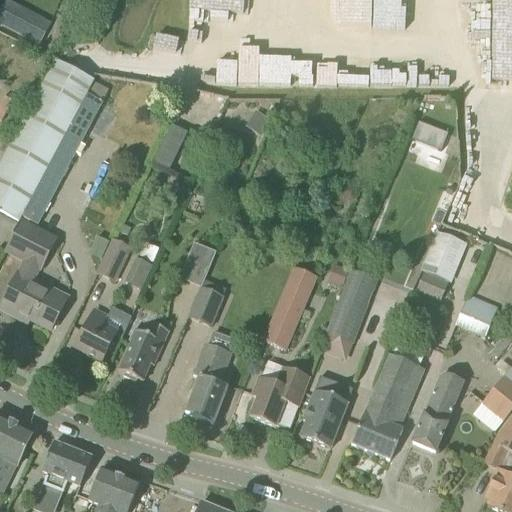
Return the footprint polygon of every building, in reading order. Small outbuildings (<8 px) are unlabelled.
[(511,75),(511,0),(488,0),(487,74),(511,75)] [(51,26),(40,20),(35,28),(3,10),(0,15),(0,25),(39,47),(51,26)] [(386,77),(370,76),(370,86),(422,87),(423,63),(387,62),(386,77)] [(0,214),(18,224),(21,219),(87,96),(93,84),(56,63),(0,168),(0,214)] [(206,68),(205,86),(292,88),(292,73),(270,72),(271,64),(243,64),(242,69),(206,68)] [(182,117),(209,128),(221,101),(194,90),(182,117)] [(103,105),(87,96),(21,219),(38,227),(89,131),(103,105)] [(169,125),(150,164),(167,172),(186,133),(169,125)] [(442,157),(449,140),(419,128),(412,145),(442,157)] [(52,331),(68,300),(32,282),(38,271),(40,272),(56,242),(20,224),(5,253),(24,263),(0,310),(0,312),(13,319),(16,313),(52,331)] [(445,283),(461,244),(437,235),(421,273),(445,283)] [(112,242),(96,277),(114,286),(130,250),(112,242)] [(179,281),(201,290),(216,255),(194,245),(179,281)] [(135,260),(125,284),(141,291),(151,266),(135,260)] [(293,270),(261,344),(286,355),(318,281),(293,270)] [(353,346),(377,283),(351,273),(327,336),(353,346)] [(224,300),(201,290),(188,321),(211,331),(224,300)] [(454,329),(484,340),(496,306),(466,296),(454,329)] [(111,347),(115,339),(122,342),(132,320),(112,310),(107,319),(93,312),(83,332),(84,333),(75,351),(102,365),(111,347)] [(149,336),(135,330),(129,343),(132,345),(119,373),(124,376),(123,378),(136,384),(137,382),(143,384),(153,361),(156,362),(169,334),(153,327),(149,336)] [(199,380),(185,416),(214,427),(228,390),(220,387),(231,357),(205,347),(193,378),(199,380)] [(364,416),(351,447),(390,464),(403,432),(392,428),(397,416),(404,419),(424,372),(389,357),(365,416),(364,416)] [(511,367),(479,408),(501,426),(511,413),(511,412),(511,367)] [(258,380),(252,398),(257,400),(249,419),(276,429),(285,405),(298,410),(310,380),(283,370),(277,387),(264,382),(258,380)] [(447,426),(456,406),(465,385),(445,376),(442,378),(425,417),(412,446),(435,455),(447,426)] [(314,393),(303,423),(306,424),(300,439),(331,451),(348,406),(314,393)] [(17,470),(33,436),(0,419),(0,498),(1,499),(16,469),(17,470)] [(511,421),(497,440),(484,466),(496,472),(491,481),(493,482),(486,496),(492,500),(488,509),(493,511),(511,511),(511,478),(511,421)] [(92,460),(54,444),(41,475),(48,478),(33,511),(55,511),(67,485),(78,490),(90,466),(92,460)] [(127,511),(140,486),(90,466),(78,490),(71,504),(86,511),(89,504),(97,507),(95,511),(127,511)]
